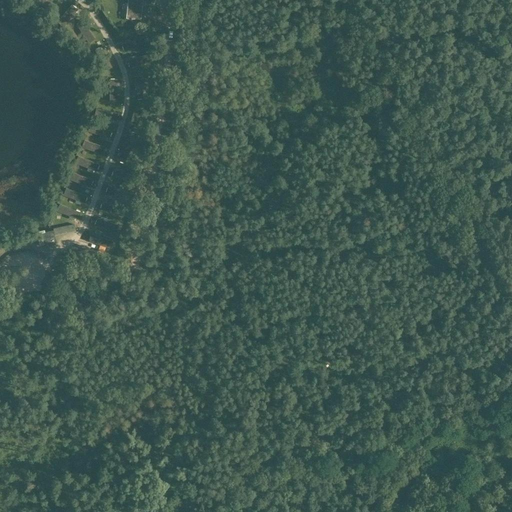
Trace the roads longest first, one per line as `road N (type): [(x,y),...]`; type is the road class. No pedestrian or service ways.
road 1 (track): [(511,202),(447,224),(134,265)]
road 2 (track): [(134,265),(142,253),(176,0)]
road 3 (track): [(0,285),(134,265)]
